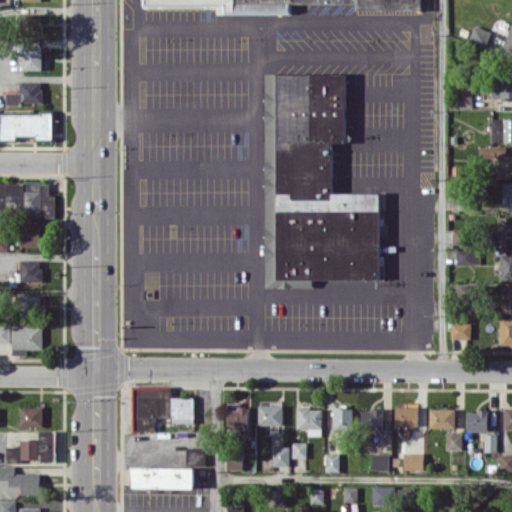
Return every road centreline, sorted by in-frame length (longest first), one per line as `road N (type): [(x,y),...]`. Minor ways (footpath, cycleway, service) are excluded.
road 1 (residential): [(0,374),(511,371)]
road 2 (tertiary): [(95,0),(95,511)]
